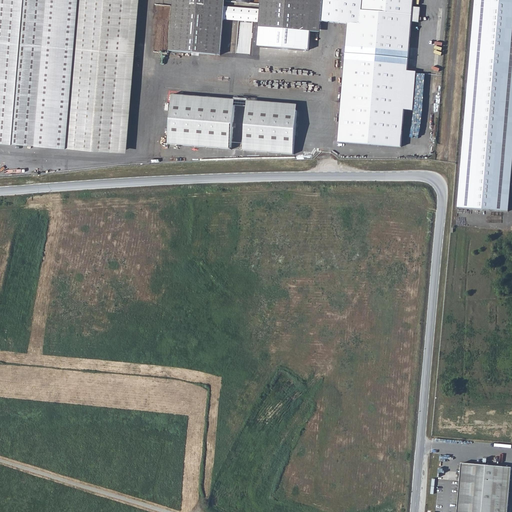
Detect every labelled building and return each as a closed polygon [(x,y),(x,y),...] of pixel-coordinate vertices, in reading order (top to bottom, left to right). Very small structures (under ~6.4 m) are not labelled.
[(0,0),(0,140),(118,151),(131,0),(0,0)] [(131,0),(118,151),(125,152),(138,0),(131,0)] [(172,0),(169,49),(219,53),(223,0),(172,0)] [(223,0),(219,53),(256,57),(259,26),(261,0),(223,0)] [(261,0),(259,26),(309,30),(310,19),(319,19),(347,22),(338,140),(400,146),(403,108),(412,109),(415,70),(406,70),(410,20),(418,21),(419,6),(412,5),(412,0),(261,0)] [(511,160),(511,0),(474,0),(465,113),(457,208),(508,212),(511,160)] [(309,30),(318,31),(319,19),(310,19),(309,30)] [(296,103),(171,93),(166,143),(291,153),(296,103)] [(113,396),(120,397),(121,389),(114,388),(113,396)] [(196,403),(204,403),(205,396),(197,395),(196,403)] [(181,396),(180,403),(187,404),(188,397),(181,396)] [(94,447),(94,439),(87,438),(86,446),(94,447)] [(104,449),(111,451),(113,444),(106,442),(104,449)] [(21,452),(21,444),(14,444),(13,451),(21,452)] [(132,453),(134,445),(126,444),(125,451),(132,453)] [(143,447),(141,455),(148,456),(150,449),(143,447)] [(60,457),(67,459),(69,451),(62,450),(60,457)] [(39,451),(38,458),(45,460),(46,452),(39,451)] [(82,469),(90,470),(91,462),(83,460),(82,469)] [(462,463),(457,511),(507,511),(511,467),(462,463)] [(99,471),(107,472),(108,464),(100,464),(99,471)] [(124,479),(126,471),(118,469),(116,477),(124,479)] [(4,475),(3,483),(11,484),(12,477),(4,475)] [(19,480),(18,487),(25,488),(26,481),(19,480)] [(40,499),(42,491),(35,488),(33,496),(40,499)] [(54,493),(54,502),(61,502),(62,494),(54,493)] [(21,507),(22,499),(15,498),(14,506),(21,507)]
